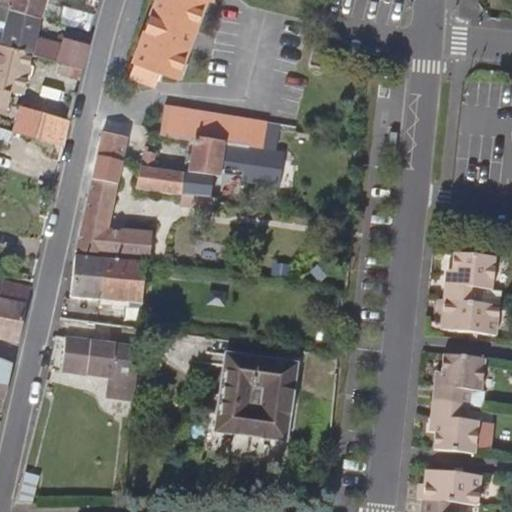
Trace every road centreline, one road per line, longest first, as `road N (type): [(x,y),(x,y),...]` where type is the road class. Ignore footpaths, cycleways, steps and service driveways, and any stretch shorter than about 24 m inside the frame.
road 1 (residential): [(0,494),(114,0)]
road 2 (tertiary): [(431,0),(398,340)]
road 3 (residential): [(511,466),(386,453)]
